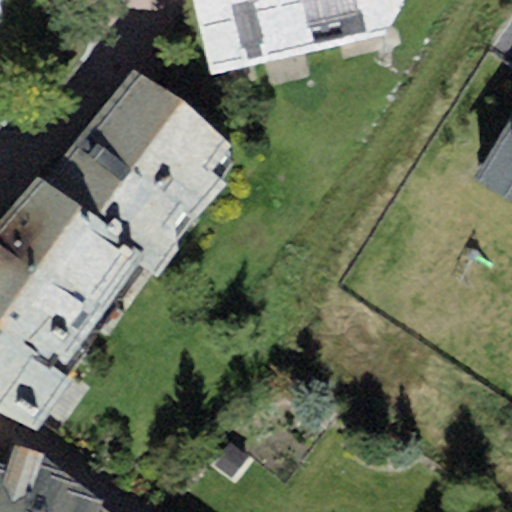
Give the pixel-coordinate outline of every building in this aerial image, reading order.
[(193,0),(209,75),(385,35),(402,10),(404,0),(193,0)] [(158,78),(61,179),(168,256),(251,146),(217,103),(158,78)] [(511,144),(491,183),(511,193),(511,144)] [(53,173),(0,246),(0,405),(40,434),(168,256),(61,179),(53,173)] [(112,511),(0,472),(0,511),(112,511)]
